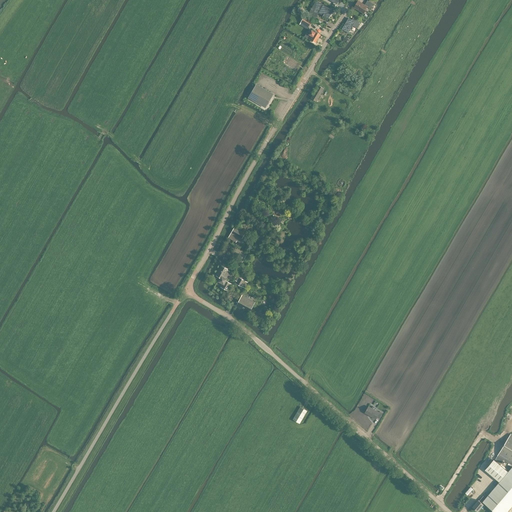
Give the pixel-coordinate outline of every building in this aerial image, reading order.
[(309,14),(316,18),(319,13),(329,18),(333,10),(317,0),(309,14)] [(372,10),(375,5),(369,1),(366,6),(359,1),(355,7),(364,13),(369,7),(372,10)] [(313,21),(305,16),(301,22),(310,27),(313,21)] [(349,33),(353,26),(357,29),(361,23),(354,18),(352,21),(349,19),(343,29),(349,33)] [(316,32),(315,32),(312,30),(309,34),(311,35),(308,39),(315,43),(321,35),(316,32)] [(271,98),(270,97),(272,94),(256,84),(249,98),(265,107),(271,98)] [(312,98),(317,101),(324,88),(319,85),(312,98)] [(248,235),(238,229),(235,227),(229,238),(236,242),(237,241),(243,244),(248,235)] [(231,255),(237,259),(239,256),(243,258),(246,253),(236,247),(231,255)] [(223,284),(221,287),(228,291),(232,284),(226,281),(227,279),(224,277),(226,273),(228,274),(229,271),(227,270),(228,269),(222,266),(216,276),(221,278),(219,282),(223,284)] [(236,281),(237,282),(236,284),(242,287),(245,280),(244,280),(245,279),(239,275),(236,281)] [(254,302),(241,295),(236,305),(249,312),(254,302)] [(377,417),(380,419),(383,413),(380,412),(375,410),(376,408),(373,407),(372,408),(369,406),(365,413),(376,419),(377,417)] [(301,407),(293,420),(300,424),(308,411),(301,407)] [(502,463),(504,460),(511,464),(511,434),(496,459),(502,463)] [(511,467),(508,472),(494,460),(485,470),(500,482),(485,500),(483,498),(480,501),(479,500),(473,507),(479,511),(485,505),(483,503),(484,502),(496,511),(507,511),(511,506),(511,467)]
